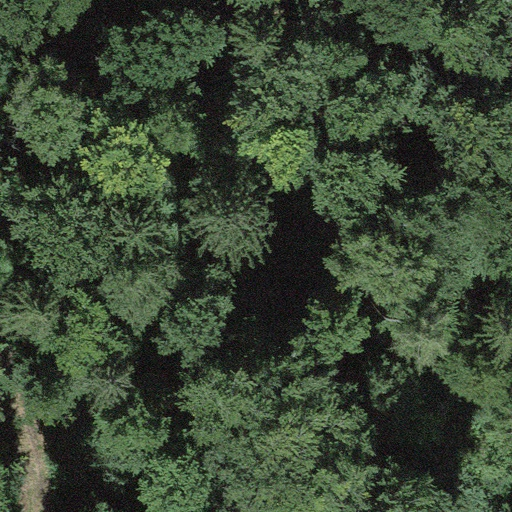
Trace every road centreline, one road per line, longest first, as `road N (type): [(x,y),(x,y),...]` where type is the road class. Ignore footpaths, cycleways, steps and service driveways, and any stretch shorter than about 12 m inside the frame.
road 1 (track): [(0,337),(11,362),(24,466),(21,511)]
road 2 (track): [(41,0),(18,133),(0,161)]
